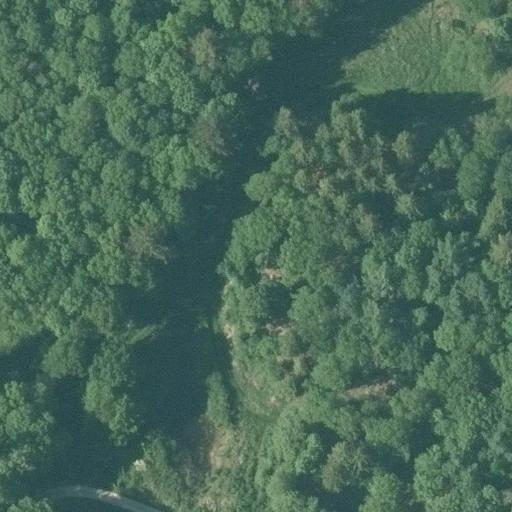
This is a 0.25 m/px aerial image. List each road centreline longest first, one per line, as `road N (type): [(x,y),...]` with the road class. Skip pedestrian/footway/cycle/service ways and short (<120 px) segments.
road 1 (track): [(377,65),(267,129),(166,308),(84,395)]
road 2 (track): [(201,252),(216,344),(239,413),(511,398)]
